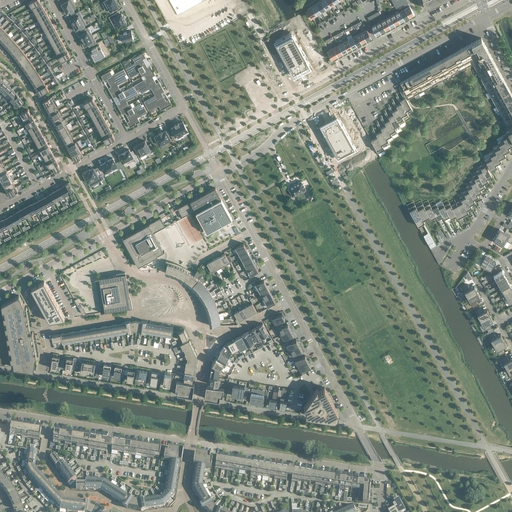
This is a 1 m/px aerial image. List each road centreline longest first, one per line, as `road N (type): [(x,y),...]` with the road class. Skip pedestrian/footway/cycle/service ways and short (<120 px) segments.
road 1 (residential): [(0,411),(378,467)]
road 2 (residential): [(218,171),(486,15)]
road 3 (residential): [(251,233),(378,467)]
road 4 (residential): [(22,279),(218,171)]
road 5 (residential): [(126,0),(181,103),(126,139)]
road 6 (residential): [(126,139),(50,0)]
road 7 (residential): [(469,0),(337,73)]
road 8 (residential): [(126,139),(4,206)]
